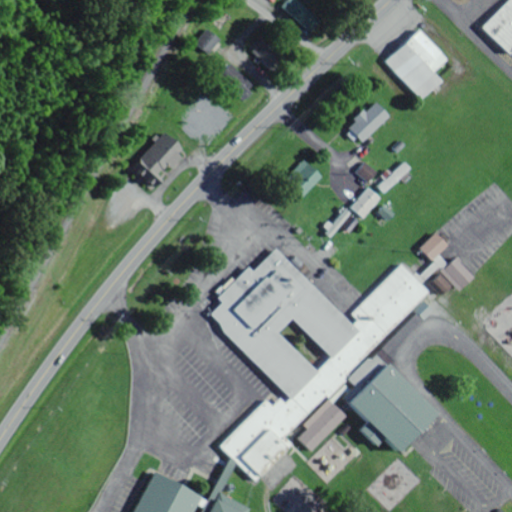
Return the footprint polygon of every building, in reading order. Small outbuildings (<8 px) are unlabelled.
[(511,0),(505,0),(476,30),(504,57),(511,49),(511,0)] [(216,42),(203,32),(192,46),(204,57),(216,42)] [(434,85),(427,77),(443,62),(414,32),(380,64),(416,102),(434,85)] [(250,91),(226,67),(214,78),(238,103),(250,91)] [(190,116),(207,134),(219,122),(202,104),(190,116)] [(357,145),(384,118),(370,104),(343,130),(357,145)] [(128,170),(149,190),(180,156),(159,136),(128,170)] [(318,181),(301,163),(281,183),(299,200),(318,181)] [(406,170),(400,164),(375,190),(381,196),(406,170)] [(373,175),(362,165),(353,175),(364,185),(373,175)] [(377,202),(365,190),(346,210),(358,221),(377,202)] [(444,246),(433,235),(416,252),(427,263),(444,246)] [(425,296),(397,268),(347,317),(353,323),(347,328),(272,252),(249,274),(245,269),(213,300),(218,306),(204,320),(280,398),(268,410),(262,403),(216,448),(251,484),(289,446),(281,438),(425,296)] [(437,296),(447,287),(455,295),(470,281),(452,262),(427,284),(437,296)] [(427,415),(378,364),(337,403),(360,427),(360,428),(386,455),(427,415)]
